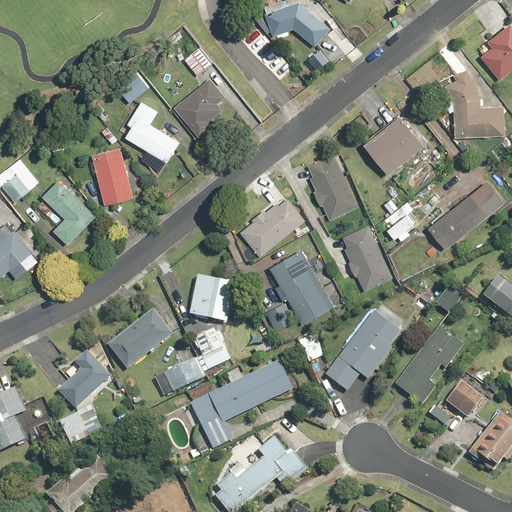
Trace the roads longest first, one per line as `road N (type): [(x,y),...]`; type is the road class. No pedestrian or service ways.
road 1 (residential): [(0,334),(106,280),(460,0)]
road 2 (residential): [(367,448),(494,511)]
